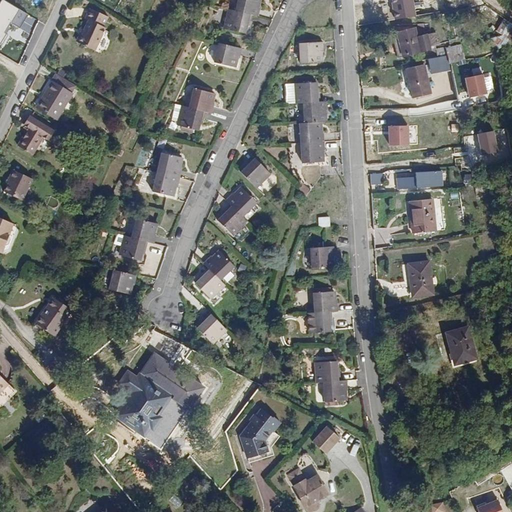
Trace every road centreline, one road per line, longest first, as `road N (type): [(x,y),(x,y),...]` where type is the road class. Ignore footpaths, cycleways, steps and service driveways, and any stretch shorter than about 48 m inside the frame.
road 1 (residential): [(347,0),(366,309),(394,511)]
road 2 (residential): [(297,0),(205,188),(162,312)]
road 3 (residential): [(0,127),(62,0)]
